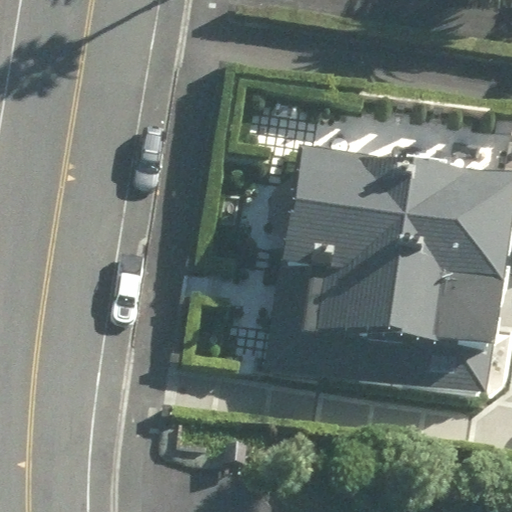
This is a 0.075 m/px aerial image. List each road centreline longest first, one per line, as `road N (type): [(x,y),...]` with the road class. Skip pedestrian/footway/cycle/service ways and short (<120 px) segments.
road 1 (secondary): [(23,511),(31,376),(84,0)]
road 2 (unknown): [(27,442),(192,477),(511,511)]
road 3 (unknown): [(81,21),(511,83)]
